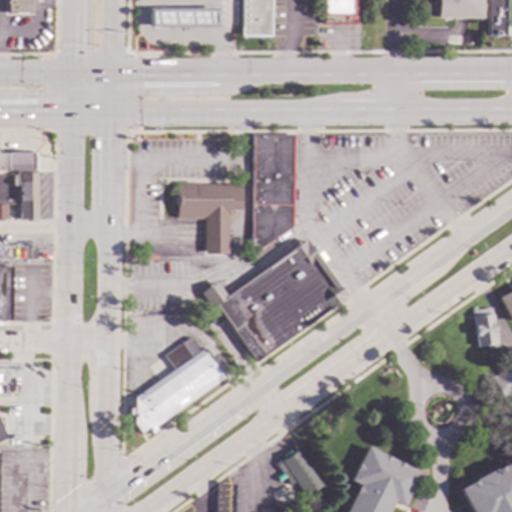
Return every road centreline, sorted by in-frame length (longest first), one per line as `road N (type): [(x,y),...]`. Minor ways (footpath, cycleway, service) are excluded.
road 1 (secondary): [(0,120),(511,112)]
road 2 (secondary): [(511,203),(102,491)]
road 3 (secondary): [(148,511),(511,247)]
road 4 (secondary): [(70,73),(67,511)]
road 5 (secondary): [(102,491),(104,73)]
road 6 (secondary): [(511,73),(104,73)]
